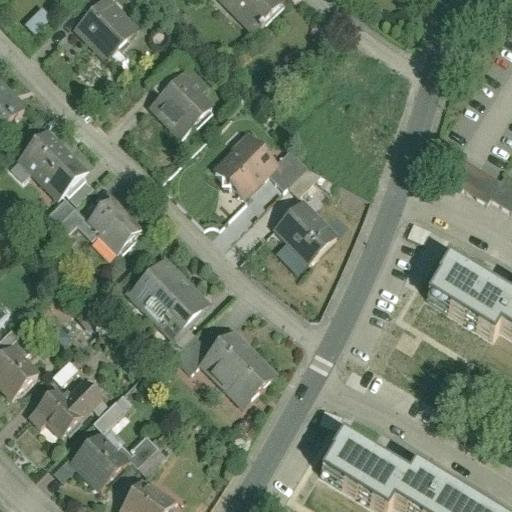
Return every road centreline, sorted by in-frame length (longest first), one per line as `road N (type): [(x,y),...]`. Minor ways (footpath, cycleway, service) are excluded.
road 1 (residential): [(0,35),(308,352)]
road 2 (residential): [(511,483),(296,374)]
road 3 (residential): [(383,180),(342,291),(308,352)]
road 4 (residential): [(296,374),(224,511)]
road 5 (residential): [(383,180),(511,252)]
